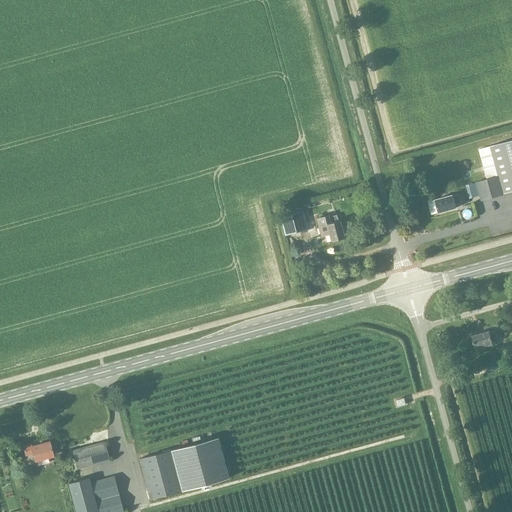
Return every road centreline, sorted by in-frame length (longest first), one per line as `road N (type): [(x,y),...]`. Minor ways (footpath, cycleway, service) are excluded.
road 1 (primary): [(0,400),(408,289)]
road 2 (unclassified): [(408,289),(329,0)]
road 3 (unclassified): [(468,511),(408,289)]
